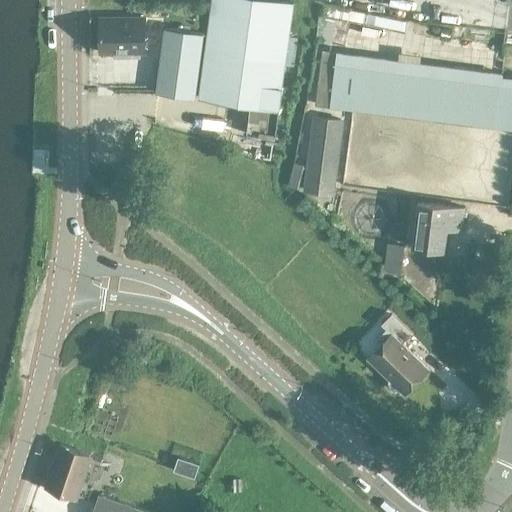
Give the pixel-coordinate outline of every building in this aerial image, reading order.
[(294,0),(212,0),(199,97),(250,104),(247,133),(275,137),(284,64),(293,65),(293,61),(293,58),(294,58),(295,50),(294,50),(294,47),(295,47),(297,36),(288,35),(290,20),(299,21),(301,6),(294,5),(294,0)] [(144,17),(100,17),(100,51),(144,51),(144,17)] [(166,28),(157,91),(195,96),(203,33),(166,28)] [(502,72),(321,49),(314,104),(329,106),(495,127),(502,72)] [(334,194),(343,119),(313,115),(303,190),(334,194)] [(298,186),(305,162),(294,159),(288,183),(298,186)] [(461,230),(465,207),(418,200),(411,245),(443,249),(446,228),(461,230)] [(402,273),(404,241),(387,240),(386,272),(402,273)] [(404,393),(429,368),(402,343),(412,333),(392,313),(382,324),(386,328),(376,339),(381,343),(367,358),(389,378),(389,384),(395,390),(401,390),(404,393)] [(102,457),(61,443),(46,485),(88,499),(102,457)] [(177,457),(173,471),(192,478),(197,464),(177,457)] [(153,511),(99,493),(92,511),(153,511)]
